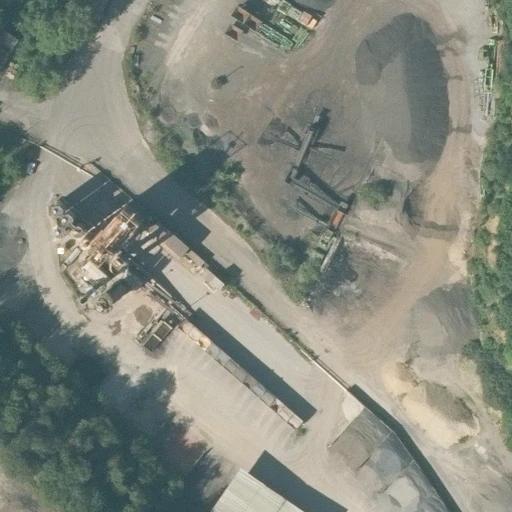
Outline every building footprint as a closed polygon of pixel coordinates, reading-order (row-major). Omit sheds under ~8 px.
[(329,8),(330,0),(287,0),(287,2),(329,8)] [(152,81),(159,38),(147,36),(140,79),(152,81)] [(140,278),(54,204),(50,277),(77,297),(78,308),(101,322),(140,278)] [(157,222),(145,235),(175,263),(187,250),(157,222)] [(187,321),(179,331),(295,435),(304,425),(187,321)] [(143,444),(171,414),(117,364),(89,394),(143,444)] [(320,511),(244,463),(212,511),(320,511)]
